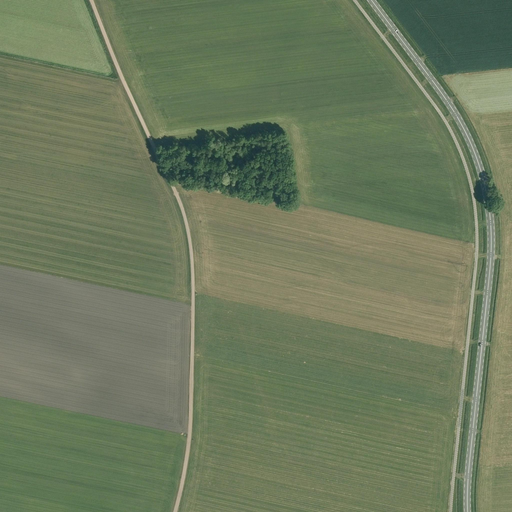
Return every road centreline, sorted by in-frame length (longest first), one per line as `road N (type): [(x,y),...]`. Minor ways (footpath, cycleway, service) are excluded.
road 1 (secondary): [(468,511),(489,203),(449,103),(371,0)]
road 2 (track): [(175,511),(190,426),(190,230),(88,0)]
